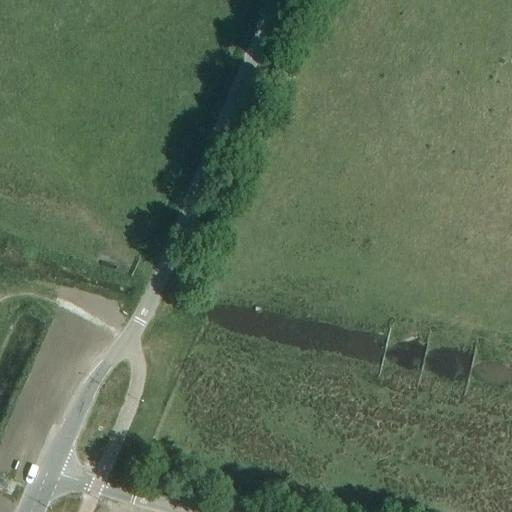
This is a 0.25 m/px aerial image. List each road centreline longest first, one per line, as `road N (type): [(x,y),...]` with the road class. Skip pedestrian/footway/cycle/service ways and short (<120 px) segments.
road 1 (unclassified): [(277,0),(149,302),(92,385),(51,470)]
road 2 (unclassified): [(51,470),(179,511)]
